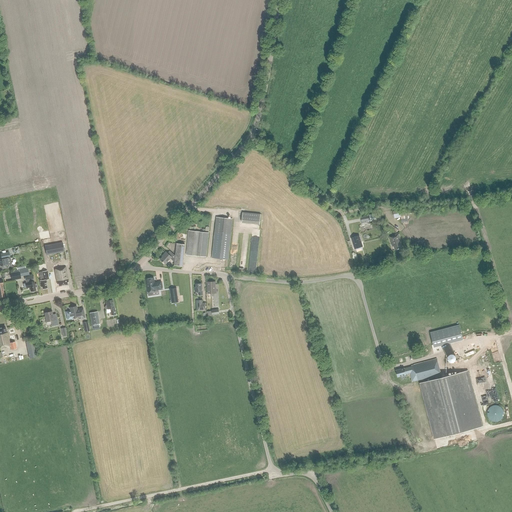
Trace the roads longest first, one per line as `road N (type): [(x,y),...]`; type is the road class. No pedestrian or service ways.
road 1 (unclassified): [(511,332),(391,367),(381,361),(352,276),(224,276)]
road 2 (unclassified): [(139,264),(249,137),(280,0)]
road 3 (track): [(511,196),(345,212),(249,137)]
road 4 (unknown): [(79,511),(271,468)]
road 5 (unclassified): [(0,308),(108,285),(139,264)]
